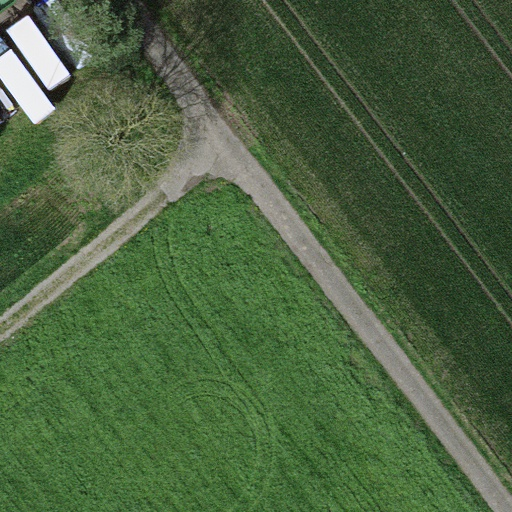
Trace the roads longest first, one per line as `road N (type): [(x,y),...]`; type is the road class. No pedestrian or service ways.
road 1 (track): [(113,0),(505,511)]
road 2 (track): [(0,334),(225,146)]
